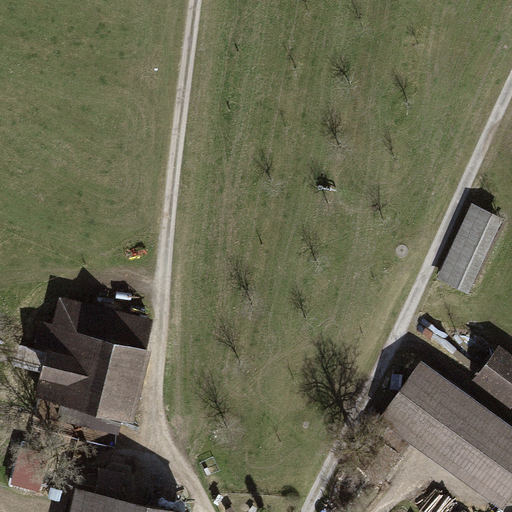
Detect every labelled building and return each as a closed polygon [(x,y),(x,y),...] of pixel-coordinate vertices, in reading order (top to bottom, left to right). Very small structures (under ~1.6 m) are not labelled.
[(503,223),(472,208),(438,280),(469,295),(503,223)] [(151,314),(61,293),(54,321),(40,318),(33,346),(20,343),(15,363),(41,369),(36,392),(133,415),(151,341),(145,339),(151,314)] [(511,396),(511,351),(499,341),(474,371),(510,399),(511,396)] [(511,490),(511,415),(422,353),(379,414),(505,501),(511,490)] [(409,455),(385,438),(367,464),(391,481),(409,455)] [(186,511),(188,502),(76,480),(69,511),(186,511)]
